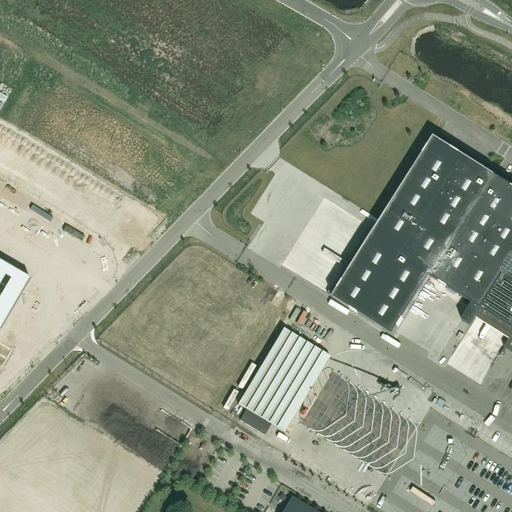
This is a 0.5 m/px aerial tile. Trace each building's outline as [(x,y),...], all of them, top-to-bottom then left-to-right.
[(399,124),(399,112),(374,111),(374,124),(399,124)] [(511,186),(494,175),(430,277),(472,303),(461,320),(471,326),(479,314),(511,334),(504,347),(511,352),(511,186)] [(0,330),(30,279),(0,261),(0,370),(12,350),(0,342),(0,330)] [(331,357),(285,329),(239,404),(247,409),(240,420),(265,436),(272,425),(285,432),(331,357)] [(340,350),(351,357),(355,350),(344,343),(340,350)] [(339,360),(347,363),(350,357),(342,354),(339,360)] [(283,511),(315,511),(292,498),(283,511)]
